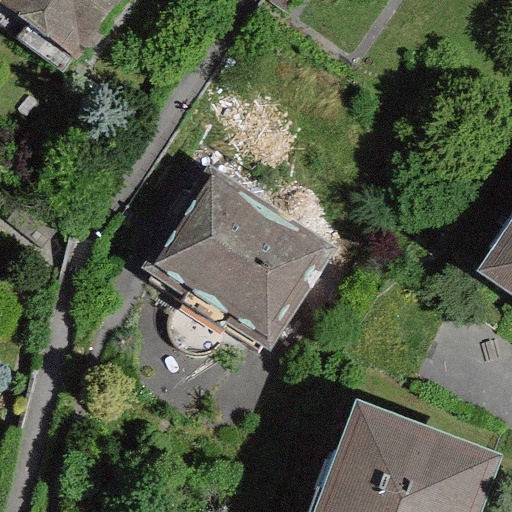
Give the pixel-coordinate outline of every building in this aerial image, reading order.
[(116,0),(8,0),(0,11),(0,30),(59,75),(116,0)] [(304,0),(270,0),(267,5),(291,21),(304,0)] [(320,273),(208,201),(154,284),(184,304),(234,335),(267,356),(320,273)] [(511,244),(494,271),(511,282),(511,244)] [(234,335),(184,304),(178,312),(176,323),(180,336),(188,345),(206,352),(223,348),(234,335)] [(319,511),(487,511),(501,478),(352,423),(319,511)]
